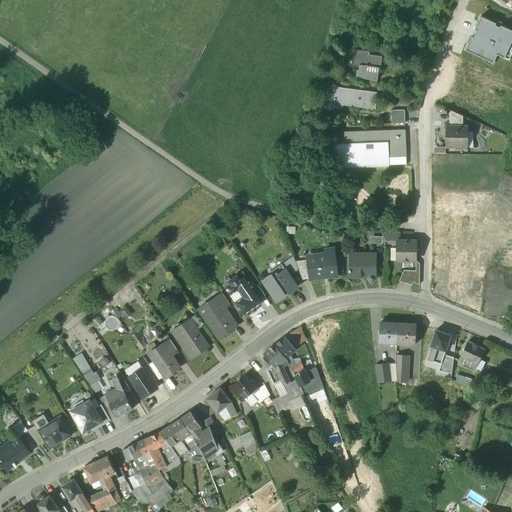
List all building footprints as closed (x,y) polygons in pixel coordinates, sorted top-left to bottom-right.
[(471,37),(465,49),(493,63),(497,54),(509,60),(511,52),(511,51),(510,51),(511,47),(511,30),(501,25),(500,27),(495,25),(496,23),(481,16),(474,29),(476,30),(473,38),(471,37)] [(382,57),(369,55),(369,52),(354,50),(353,61),(360,62),(359,71),(357,70),(356,78),(366,79),(377,81),(379,68),(381,68),(382,57)] [(377,93),(335,87),(334,92),(333,100),(352,102),(351,106),(375,109),(377,93)] [(333,91),(331,90),(329,90),(327,90),(326,92),(324,107),(325,108),(327,109),(329,110),(331,109),(332,108),(333,100),(334,92),(333,91)] [(404,110),(391,110),(392,123),(405,123),(404,110)] [(463,116),(449,110),(449,123),(446,123),(446,125),(463,125),(463,116)] [(463,125),(446,125),(446,149),(468,149),(468,126),(463,125)] [(405,130),(344,133),(344,144),(339,144),(340,167),(388,165),(405,164),(405,165),(407,165),(405,130)] [(400,232),(382,232),(382,244),(397,244),(397,241),(399,241),(400,241),(400,232)] [(400,241),(399,241),(397,241),(397,244),(397,249),(397,261),(416,261),(416,241),(400,241)] [(320,257),(307,258),(309,278),(309,279),(337,276),(334,249),(325,250),(325,254),(320,254),(320,257)] [(359,254),(359,257),(350,257),(350,269),(349,269),(349,272),(350,272),(350,277),(359,277),(359,275),(364,275),(364,277),(368,277),(372,277),(373,255),(359,254)] [(376,263),(376,255),(373,255),(372,277),(368,277),(368,279),(370,282),(373,282),(375,280),(376,270),(378,270),(378,263),(376,263)] [(282,264),(290,276),(299,270),(293,256),(282,264)] [(307,260),(296,261),(299,270),(302,279),(309,278),(307,260)] [(277,301),(298,288),(290,276),(282,264),(261,278),(277,301)] [(409,271),(403,271),(399,282),(405,284),(406,283),(412,285),(413,283),(416,273),(409,273),(409,271)] [(253,289),(242,273),(225,286),(231,295),(239,290),(244,298),(237,303),(245,315),(257,306),(255,304),(265,297),(258,286),(253,289)] [(231,305),(223,294),(218,297),(226,308),(231,305)] [(226,308),(218,297),(199,309),(219,339),(238,326),(226,308)] [(97,316),(91,322),(96,329),(103,323),(97,316)] [(202,327),(195,316),(190,319),(198,330),(202,327)] [(190,319),(179,326),(184,332),(176,337),(192,360),(210,348),(198,330),(190,319)] [(398,323),(380,322),(379,343),(397,344),(398,323)] [(416,324),(398,323),(397,344),(415,345),(416,324)] [(301,327),(294,333),(301,344),(306,340),(301,327)] [(450,336),(436,331),(431,346),(432,346),(427,359),(433,361),(437,348),(446,351),(450,336)] [(294,333),(293,332),(285,338),(294,349),(301,344),(294,333)] [(285,338),(285,337),(275,345),(286,359),(287,358),(290,356),(296,351),(285,338)] [(170,340),(149,354),(158,368),(164,377),(179,367),(172,353),(177,349),(170,340)] [(484,349),(469,342),(459,361),(475,369),(484,349)] [(286,359),(275,345),(264,354),(273,365),(275,368),(280,364),(286,359)] [(437,348),(433,361),(441,364),(444,355),(446,351),(437,348)] [(454,358),(444,355),(441,364),(439,372),(452,374),(454,358)] [(295,367),(290,356),(287,358),(292,370),(295,367)] [(409,356),(396,356),(396,364),(408,364),(409,356)] [(144,358),(138,361),(143,368),(149,376),(154,373),(153,371),(144,358)] [(138,361),(125,370),(129,377),(143,368),(138,361)] [(304,369),(301,363),(295,367),(292,370),(295,376),(304,369)] [(389,363),(375,365),(377,383),(391,381),(389,363)] [(283,367),(280,364),(275,368),(281,381),(283,385),(291,382),(283,367)] [(408,364),(396,364),(397,381),(408,382),(408,364)] [(273,365),(266,371),(273,385),(274,385),(281,381),(275,368),(273,365)] [(90,368),(82,373),(91,387),(97,383),(96,381),(100,379),(96,373),(93,374),(90,368)] [(143,368),(129,377),(143,398),(157,388),(149,376),(143,368)] [(164,377),(158,368),(153,371),(154,373),(159,381),(164,377)] [(316,368),(310,370),(313,379),(311,379),(312,382),(315,381),(317,388),(322,386),(316,368)] [(310,382),(304,369),(295,376),(296,379),(299,386),(310,382)] [(257,388),(247,375),(233,385),(244,398),(250,393),(252,391),(257,388)] [(121,376),(114,380),(118,388),(119,391),(123,389),(125,395),(131,392),(121,376)] [(465,378),(458,376),(456,381),(463,384),(465,378)] [(291,382),(283,385),(287,392),(299,386),(296,379),(291,382)] [(283,385),(281,381),(274,385),(280,397),(285,395),(287,394),(287,392),(283,385)] [(264,385),(258,390),(259,390),(254,393),(252,391),(250,393),(257,401),(259,404),(270,396),(264,385)] [(299,386),(287,392),(287,394),(285,395),(289,402),(302,397),(303,396),(299,386)] [(231,402),(220,388),(207,399),(218,413),(231,402)] [(119,391),(106,397),(109,403),(125,395),(123,389),(119,391)] [(250,393),(244,398),(251,407),(257,401),(250,393)] [(109,403),(115,418),(132,410),(125,395),(109,403)] [(280,397),(272,401),(279,414),(291,408),(292,408),(289,402),(285,395),(280,397)] [(106,397),(106,396),(98,400),(101,405),(110,420),(115,418),(109,403),(106,397)] [(302,397),(289,402),(292,408),(291,408),(292,411),(305,405),(302,397)] [(94,409),(89,401),(85,404),(76,409),(72,411),(83,432),(95,425),(101,422),(94,409)] [(231,402),(218,413),(225,421),(237,415),(231,402)] [(101,405),(94,409),(103,424),(110,420),(101,405)] [(191,412),(180,419),(190,434),(194,439),(200,435),(196,430),(201,427),(191,412)] [(42,416),(33,422),(35,426),(36,425),(41,433),(49,429),(47,425),(48,425),(42,416)] [(48,425),(47,425),(49,429),(41,433),(40,434),(45,442),(49,448),(71,435),(61,417),(48,425)] [(210,418),(202,424),(207,430),(210,429),(213,438),(219,434),(210,418)] [(190,434),(180,419),(171,425),(181,441),(190,434)] [(27,431),(21,423),(13,429),(20,438),(28,432),(27,431)] [(35,426),(27,431),(28,432),(38,446),(45,442),(40,434),(41,433),(36,425),(35,426)] [(181,441),(171,425),(160,432),(168,443),(171,446),(176,443),(181,450),(185,447),(181,441)] [(210,429),(207,430),(200,435),(194,439),(194,440),(198,446),(200,449),(203,457),(206,456),(209,457),(210,453),(212,452),(215,453),(216,449),(217,449),(213,438),(210,429)] [(164,461),(157,448),(168,443),(160,432),(144,440),(155,463),(156,466),(164,462),(164,461)] [(250,432),(239,437),(245,449),(256,444),(250,432)] [(17,438),(0,450),(0,462),(6,471),(13,466),(14,467),(16,466),(15,464),(28,454),(17,438)] [(155,463),(144,440),(129,447),(134,458),(141,455),(145,463),(147,462),(149,466),(149,467),(155,463)] [(194,440),(185,446),(185,447),(188,451),(189,452),(198,446),(194,440)] [(134,458),(129,447),(123,450),(128,461),(134,458)] [(134,458),(139,471),(146,467),(149,466),(147,462),(145,463),(141,455),(134,458)] [(169,459),(164,461),(164,462),(156,466),(158,470),(172,464),(179,460),(176,455),(169,459)] [(116,472),(108,456),(96,462),(103,478),(108,476),(116,472)] [(96,462),(84,468),(91,484),(100,480),(104,490),(108,489),(103,478),(96,462)] [(155,463),(149,467),(149,466),(146,467),(154,484),(163,479),(158,470),(156,466),(155,463)] [(146,467),(139,471),(140,472),(146,484),(148,490),(155,487),(154,484),(146,467)] [(146,484),(140,472),(134,475),(140,487),(146,484)] [(110,478),(109,478),(108,476),(103,478),(108,489),(109,492),(115,490),(110,478)] [(123,476),(118,479),(124,489),(129,487),(123,476)] [(140,487),(132,492),(142,505),(147,501),(152,508),(167,496),(173,490),(164,479),(163,479),(154,484),(155,487),(148,490),(146,484),(140,487)] [(85,498),(74,480),(62,488),(70,501),(75,498),(77,500),(79,499),(80,501),(85,498)] [(104,490),(86,499),(89,504),(96,500),(103,510),(116,504),(112,499),(109,492),(108,489),(104,490)] [(115,490),(109,492),(112,499),(116,504),(120,502),(115,490)] [(59,511),(58,510),(59,509),(50,496),(36,505),(40,510),(37,511),(59,511)] [(167,496),(152,508),(155,511),(164,504),(165,504),(170,500),(167,496)] [(86,499),(85,498),(80,501),(86,511),(87,511),(92,509),(86,499)] [(96,500),(89,504),(92,509),(94,511),(98,511),(103,510),(96,500)]
